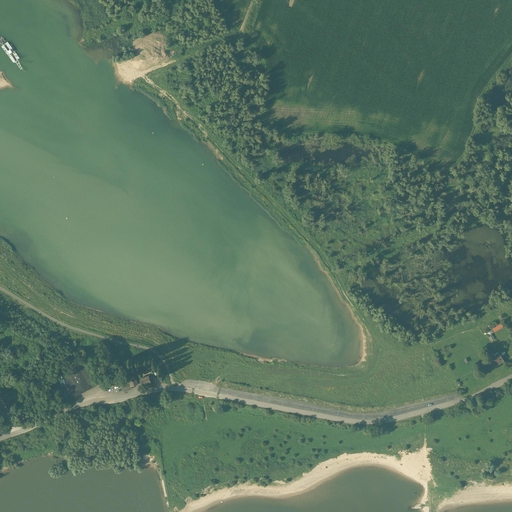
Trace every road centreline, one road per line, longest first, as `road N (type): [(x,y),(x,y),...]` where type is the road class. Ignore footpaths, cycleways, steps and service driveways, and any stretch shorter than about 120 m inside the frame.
road 1 (unclassified): [(511,376),(463,401),(359,422),(192,390),(126,396)]
road 2 (track): [(252,0),(235,39),(135,72)]
